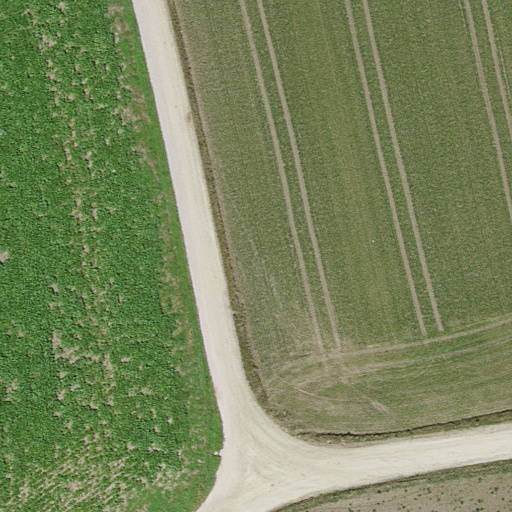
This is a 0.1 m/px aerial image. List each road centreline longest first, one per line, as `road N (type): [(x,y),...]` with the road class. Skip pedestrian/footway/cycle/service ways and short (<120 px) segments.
road 1 (track): [(243,493),(200,194),(148,0)]
road 2 (track): [(217,511),(243,493),(461,436),(511,435)]
